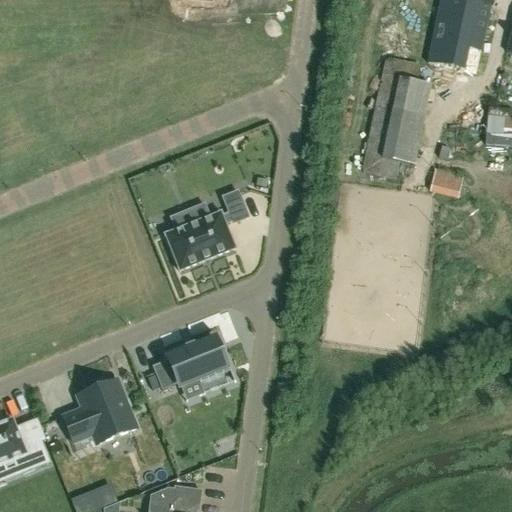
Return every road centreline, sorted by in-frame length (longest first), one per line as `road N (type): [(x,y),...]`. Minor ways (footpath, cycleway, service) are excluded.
road 1 (residential): [(309,0),(270,300)]
road 2 (residential): [(270,300),(226,301),(0,392)]
road 3 (residential): [(270,300),(242,511)]
